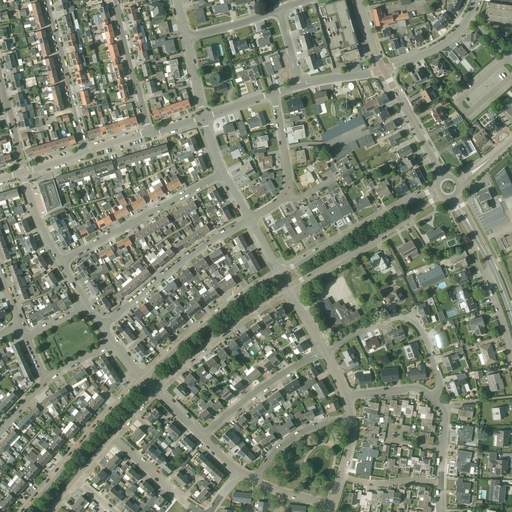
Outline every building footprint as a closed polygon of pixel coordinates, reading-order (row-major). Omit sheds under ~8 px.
[(227,4),(230,4),(229,0),(219,0),(221,4),(214,6),(216,14),(224,12),(224,9),(228,8),(227,4)] [(352,22),(352,21),(351,19),(349,19),(346,9),(348,9),(345,0),(338,0),(334,1),(334,4),(325,7),(325,5),(319,7),(322,17),(337,13),(341,27),(337,29),(338,33),(343,32),(345,38),(346,42),(348,42),(349,47),(357,44),(358,44),(356,36),(354,37),(352,32),(355,31),(354,28),(353,28),(352,29),(350,22),(351,22),(352,22)] [(446,9),(447,10),(453,12),(454,13),(456,9),(457,10),(460,3),(453,0),(451,4),(450,5),(448,5),(446,9)] [(511,0),(496,0),(496,3),(495,3),(487,2),(485,20),(506,23),(506,24),(508,24),(508,23),(511,23),(511,22),(511,0),(511,1),(511,0)] [(129,15),(136,13),(135,10),(137,9),(136,6),(145,4),(144,1),(133,3),(134,6),(127,8),(129,15)] [(31,4),(33,10),(41,8),(39,2),(31,4)] [(64,13),(72,11),(70,2),(66,2),(66,3),(59,5),(60,10),(63,10),(64,13)] [(101,13),(108,12),(107,6),(104,6),(103,3),(98,5),(99,8),(101,13)] [(152,11),(154,17),(165,15),(163,6),(162,6),(161,4),(159,4),(158,3),(149,5),(150,11),(152,11)] [(405,19),(405,20),(413,18),(412,12),(399,15),(398,12),(396,12),(392,13),(392,14),(386,16),(385,13),(383,14),(381,7),(373,10),(377,26),(385,24),(403,20),(405,19)] [(205,22),(204,17),(202,8),(197,9),(198,15),(196,15),(198,24),(205,22)] [(440,17),(441,18),(438,21),(443,26),(448,22),(448,21),(451,18),(450,17),(452,15),(446,11),(444,10),(441,10),(442,11),(441,11),(443,13),(441,15),(439,16),(440,17)] [(63,23),(74,20),(82,18),(81,15),(73,16),(74,16),(74,15),(77,15),(76,11),(73,12),(73,11),(72,11),(64,13),(65,16),(62,16),(63,23)] [(99,24),(102,23),(108,21),(107,18),(110,18),(108,12),(101,13),(96,15),(99,24)] [(134,24),(141,22),(141,19),(140,19),(138,12),(136,13),(129,15),(131,21),(134,21),(134,24)] [(303,21),(303,19),(301,14),(294,16),(296,23),(303,21)] [(384,37),(391,35),(390,31),(399,28),(406,26),(405,20),(405,19),(403,20),(385,24),(386,30),(382,31),(384,37)] [(44,20),(36,22),(37,29),(45,27),(44,20)] [(68,31),(76,29),(74,20),(63,23),(65,29),(68,28),(68,31)] [(298,30),(305,27),(305,25),(308,23),(307,20),(303,21),(296,23),(298,30)] [(105,33),(113,31),(111,24),(109,24),(108,21),(102,23),(105,33)] [(443,26),(438,21),(432,25),(438,31),(443,26)] [(142,32),(145,31),(143,25),(144,25),(143,22),(141,22),(134,24),(135,27),(132,28),(134,34),(142,32)] [(169,33),(167,24),(167,22),(159,24),(161,34),(160,35),(161,38),(161,39),(165,38),(167,37),(166,34),(169,33)] [(0,32),(1,37),(8,36),(7,32),(10,31),(8,24),(0,26),(0,32)] [(68,41),(76,39),(79,38),(83,37),(81,33),(78,33),(77,29),(76,29),(68,31),(69,34),(66,35),(68,41)] [(39,38),(46,36),(45,30),(37,32),(39,38)] [(268,37),(271,36),(269,30),(261,32),(263,38),(258,39),(260,47),(270,44),(268,37)] [(417,35),(414,36),(414,37),(417,43),(416,43),(419,42),(419,43),(423,41),(422,37),(423,36),(422,31),(421,30),(416,32),(417,35)] [(107,43),(113,41),(112,38),(115,37),(113,31),(105,33),(102,33),(103,40),(106,39),(107,43)] [(144,40),(142,32),(134,34),(135,40),(138,40),(139,43),(146,41),(146,39),(144,40)] [(462,41),(469,50),(482,39),(476,33),(473,35),(471,33),(462,41)] [(311,35),(310,36),(309,34),(300,36),(302,43),(313,40),(311,35)] [(4,50),(11,48),(10,44),(16,43),(15,40),(16,40),(15,36),(8,38),(9,41),(3,43),(4,50)] [(40,44),(48,42),(46,36),(39,38),(40,44)] [(69,47),(72,47),(73,49),(78,48),(82,47),(81,44),(80,44),(79,38),(76,39),(68,41),(69,47)] [(167,53),(171,52),(175,51),(173,40),(165,41),(165,38),(161,39),(161,38),(155,40),(157,47),(164,46),(164,47),(165,53),(167,53)] [(392,50),(399,48),(404,46),(403,42),(398,44),(397,41),(398,41),(397,38),(390,40),(392,50)] [(248,49),(247,44),(245,39),(236,42),(235,39),(229,41),(233,55),(239,53),(239,51),(248,49)] [(313,47),(313,48),(315,47),(314,45),(313,40),(302,43),(304,50),(313,47)] [(110,52),(118,50),(116,43),(114,44),(113,41),(107,43),(110,52)] [(138,52),(146,50),(149,50),(147,41),(146,41),(139,43),(140,45),(137,46),(138,52)] [(42,50),(49,48),(48,42),(40,44),(42,50)] [(361,58),(357,44),(349,47),(345,48),(343,49),(340,49),(341,56),(339,56),(341,63),(347,61),(361,58)] [(217,57),(215,49),(217,48),(216,45),(206,47),(208,57),(209,56),(210,59),(207,60),(208,65),(209,65),(209,66),(210,67),(215,66),(215,65),(215,64),(220,62),(218,56),(217,57)] [(467,53),(464,49),(461,46),(458,48),(456,46),(454,48),(455,50),(452,52),(451,52),(450,52),(449,52),(448,57),(450,57),(454,62),(458,58),(460,56),(462,57),(467,53)] [(42,53),(43,56),(51,55),(49,48),(42,50),(40,51),(40,53),(42,53)] [(79,53),(78,48),(73,49),(73,53),(71,53),(72,59),(80,57),(83,57),(84,57),(83,52),(79,53)] [(7,62),(18,60),(16,50),(10,51),(10,55),(6,56),(7,62)] [(112,62),(118,61),(117,58),(120,57),(118,50),(110,52),(112,62)] [(149,60),(153,59),(152,55),(148,56),(146,50),(138,52),(140,59),(143,58),(144,61),(149,60)] [(32,61),(37,59),(35,52),(30,53),(29,53),(29,56),(30,55),(32,61)] [(308,64),(318,61),(319,60),(317,55),(316,53),(315,54),(306,57),(308,64)] [(279,55),(278,54),(272,56),(274,60),(274,61),(271,62),(271,63),(265,65),(269,76),(274,74),(273,70),(277,69),(277,70),(282,69),(279,59),(280,58),(279,56),(280,56),(279,55)] [(47,65),(54,63),(53,57),(45,59),(47,65)] [(83,57),(80,57),(72,59),(74,66),(77,65),(77,68),(83,67),(82,67),(85,66),(83,57)] [(171,72),(178,70),(177,65),(178,64),(177,59),(168,61),(171,72)] [(13,71),(20,69),(23,69),(22,65),(19,66),(18,60),(7,62),(8,69),(13,68),(13,71)] [(448,71),(446,67),(443,62),(441,64),(439,60),(431,64),(438,77),(448,71)] [(111,73),(123,70),(121,63),(119,64),(118,61),(112,62),(109,63),(110,66),(109,66),(109,67),(111,73)] [(320,67),(318,62),(318,61),(308,64),(310,71),(317,68),(320,67)] [(47,65),(48,71),(56,70),(54,63),(47,65)] [(259,75),(260,74),(257,66),(256,66),(252,67),(252,68),(247,70),(247,69),(237,72),(236,70),(236,69),(235,69),(238,76),(240,75),(243,83),(243,82),(250,79),(251,82),(256,81),(255,76),(259,74),(259,75)] [(77,79),(93,75),(92,72),(87,73),(84,73),(83,67),(77,68),(78,72),(75,72),(77,79)] [(144,76),(152,74),(151,71),(157,70),(156,67),(143,70),(144,76)] [(414,79),(415,79),(417,82),(418,83),(419,84),(420,84),(421,83),(426,80),(427,80),(427,79),(427,77),(426,77),(427,77),(422,67),(416,71),(416,72),(412,74),(413,76),(412,77),(412,78),(413,78),(413,79),(414,79)] [(11,82),(22,79),(20,69),(13,71),(14,74),(10,75),(11,82)] [(50,78),(57,76),(56,70),(48,71),(49,75),(43,77),(43,76),(37,78),(38,80),(44,79),(50,78)] [(117,82),(123,80),(122,78),(125,77),(123,70),(111,73),(113,80),(114,83),(117,82)] [(174,79),(175,79),(180,77),(178,70),(171,72),(168,73),(167,73),(168,77),(167,77),(169,84),(175,82),(174,79)] [(85,87),(92,85),(91,81),(94,81),(93,77),(93,75),(77,79),(78,85),(84,83),(85,87)] [(465,82),(461,76),(457,79),(462,85),(465,82)] [(24,89),(22,79),(11,82),(13,88),(17,87),(18,90),(24,89)] [(120,92),(128,90),(126,83),(123,83),(123,80),(117,82),(114,83),(114,86),(118,85),(120,92)] [(147,88),(158,86),(158,85),(160,85),(160,82),(157,83),(156,81),(154,82),(153,80),(146,82),(147,88)] [(228,90),(226,85),(225,83),(213,87),(216,94),(228,90)] [(89,96),(88,93),(95,92),(95,91),(96,91),(95,88),(96,88),(95,85),(95,84),(92,85),(85,87),(86,90),(80,92),(82,98),(89,96)] [(52,91),(47,92),(47,94),(52,93),(60,91),(58,85),(51,87),(52,91)] [(149,94),(154,92),(155,95),(163,93),(162,90),(159,91),(158,86),(147,88),(149,94)] [(14,95),(16,101),(26,99),(25,94),(29,92),(28,88),(24,89),(18,90),(19,94),(14,95)] [(427,103),(435,98),(429,88),(420,92),(424,99),(425,98),(427,103)] [(122,102),(123,101),(128,100),(127,97),(130,96),(128,90),(120,92),(121,98),(121,99),(122,102)] [(54,99),(61,97),(60,91),(52,93),(54,99)] [(314,94),(316,104),(328,101),(327,96),(326,92),(318,94),(317,93),(314,94)] [(191,107),(188,100),(189,99),(188,94),(184,95),(186,100),(182,101),(185,109),(191,107)] [(384,104),(389,102),(386,94),(381,96),(384,104)] [(83,105),(96,102),(95,99),(93,100),(92,96),(89,96),(82,98),(83,105)] [(304,108),(302,101),(300,96),(294,98),(295,99),(286,102),(289,112),(304,108)] [(365,114),(373,109),(381,106),(384,104),(381,96),(376,99),(367,103),(365,104),(364,104),(364,105),(361,107),(365,114)] [(61,97),(54,99),(55,105),(63,103),(61,97)] [(22,110),(29,108),(28,105),(26,99),(16,101),(17,108),(22,107),(22,110)] [(179,111),(185,109),(182,101),(176,103),(179,111)] [(167,115),(164,107),(161,108),(160,102),(157,103),(157,104),(159,109),(161,117),(167,115)] [(55,105),(52,106),(54,112),(64,110),(63,103),(55,105)] [(173,113),(170,105),(169,103),(164,105),(164,107),(167,115),(173,113)] [(173,113),(179,111),(176,103),(170,105),(173,113)] [(511,103),(510,105),(508,103),(503,107),(511,116),(511,114),(511,103)] [(347,109),(347,108),(347,107),(347,106),(346,106),(346,105),(345,105),(344,104),(343,104),(342,104),(341,105),(340,105),(340,106),(339,107),(339,108),(339,109),(339,110),(340,110),(340,111),(341,112),(342,112),(343,112),(344,112),(345,112),(346,111),(347,110),(347,109)] [(320,114),(317,105),(313,106),(311,107),(315,115),(320,114)] [(383,111),(381,106),(373,109),(365,114),(361,115),(364,120),(375,115),(379,123),(380,123),(384,121),(383,120),(390,116),(389,115),(390,114),(389,112),(388,113),(387,110),(386,110),(387,110),(384,111),(383,111)] [(439,123),(445,120),(443,117),(444,116),(441,110),(440,110),(438,107),(432,111),(434,114),(433,115),(436,120),(437,120),(439,123)] [(20,121),(28,119),(27,115),(34,113),(33,108),(29,108),(22,110),(23,113),(19,114),(20,121)] [(490,108),(487,110),(493,117),(496,115),(490,108)] [(155,119),(161,117),(159,109),(152,111),(155,119)] [(259,127),(266,125),(262,113),(255,115),(256,117),(248,120),(251,129),(259,126),(259,127)] [(365,123),(364,120),(361,115),(346,122),(339,126),(328,131),(325,132),(320,135),(324,142),(342,133),(347,131),(365,123)] [(99,128),(102,135),(108,133),(106,126),(105,123),(103,117),(100,118),(102,124),(103,127),(99,128)] [(132,126),(138,124),(136,117),(130,119),(132,126)] [(502,127),(494,118),(485,126),(491,133),(495,130),(497,132),(502,127)] [(27,129),(32,128),(33,128),(32,124),(30,125),(28,119),(20,121),(22,127),(26,126),(27,129)] [(126,128),(132,126),(130,119),(124,120),(126,128)] [(120,130),(126,128),(124,120),(118,122),(120,130)] [(448,142),(456,137),(454,134),(455,134),(456,132),(455,130),(453,129),(452,130),(450,126),(454,124),(451,120),(445,124),(447,127),(447,128),(444,130),(446,134),(445,134),(446,136),(445,137),(448,142)] [(225,134),(239,130),(240,132),(246,130),(243,121),(237,123),(236,121),(232,123),(228,125),(227,125),(223,126),(225,134)] [(390,133),(394,131),(393,129),(396,127),(393,121),(386,125),(382,127),(387,135),(390,133)] [(120,130),(118,122),(112,124),(114,132),(120,130)] [(382,128),(380,123),(379,123),(368,130),(370,134),(382,128)] [(108,133),(114,132),(112,124),(106,126),(108,133)] [(294,140),(306,138),(305,131),(304,125),(291,127),(292,132),(292,131),(294,140)] [(96,137),(102,135),(99,128),(93,129),(96,137)] [(90,139),(96,137),(93,129),(87,131),(90,139)] [(489,136),(486,132),(483,129),(474,138),(481,146),(488,140),(486,138),(489,136)] [(396,142),(402,139),(399,133),(388,138),(390,141),(394,139),(396,142)] [(370,134),(355,141),(359,148),(365,145),(374,141),(370,134)] [(70,145),(76,143),(74,135),(68,137),(70,145)] [(259,149),(263,148),(268,147),(267,140),(268,140),(268,135),(258,137),(259,142),(258,142),(259,149)] [(64,146),(70,145),(68,137),(62,139),(64,146)] [(189,146),(196,143),(194,137),(185,140),(184,139),(179,140),(181,145),(188,142),(189,146)] [(64,146),(62,139),(56,141),(58,148),(64,146)] [(58,148),(56,141),(50,142),(52,150),(58,148)] [(359,148),(355,141),(352,143),(348,144),(352,152),(359,148)] [(46,152),(52,150),(50,142),(44,144),(46,152)] [(235,159),(241,156),(244,154),(242,148),(239,142),(228,147),(230,152),(232,152),(235,159)] [(192,152),(194,152),(199,150),(196,143),(189,146),(186,148),(188,152),(184,153),(184,154),(178,156),(180,161),(188,158),(194,156),(192,152)] [(463,158),(468,156),(461,143),(452,149),(455,156),(457,155),(460,160),(462,158),(463,158)] [(40,154),(46,152),(44,144),(37,146),(40,154)] [(169,152),(168,149),(166,144),(160,146),(162,154),(169,152)] [(34,155),(40,154),(37,146),(31,148),(34,155)] [(156,156),(162,154),(160,146),(154,148),(156,156)] [(399,159),(412,152),(409,146),(394,153),(394,152),(390,154),(394,161),(394,162),(399,159)] [(28,157),(34,155),(31,148),(25,150),(28,157)] [(150,158),(156,156),(154,148),(148,150),(150,158)] [(306,161),(305,152),(304,149),(295,151),(297,163),(306,161)] [(144,159),(150,158),(148,150),(141,151),(144,159)] [(138,161),(144,159),(141,151),(135,153),(138,161)] [(137,161),(138,161),(135,153),(129,155),(131,163),(134,162),(135,165),(136,165),(138,164),(137,161)] [(263,169),(272,167),(271,160),(272,160),(271,156),(264,157),(263,153),(258,154),(259,162),(262,162),(263,169)] [(4,156),(6,163),(12,162),(10,154),(4,156)] [(125,165),(131,163),(129,155),(123,157),(125,165)] [(410,167),(412,166),(416,164),(413,158),(411,159),(410,155),(404,159),(407,165),(400,168),(402,173),(410,169),(410,167)] [(201,156),(195,159),(194,156),(188,158),(189,163),(192,162),(194,167),(204,163),(201,156)] [(117,159),(120,170),(120,169),(126,168),(125,165),(123,157),(117,159)] [(327,164),(331,162),(328,157),(320,161),(319,160),(310,165),(313,171),(316,169),(318,173),(328,167),(327,164)] [(339,171),(341,174),(347,171),(349,169),(346,163),(349,161),(347,157),(346,157),(342,159),(334,164),(335,166),(336,166),(339,171)] [(112,160),(106,162),(109,175),(115,173),(115,171),(114,168),(112,160)] [(103,177),(109,175),(106,162),(99,164),(103,177)] [(245,179),(256,173),(249,162),(240,167),(243,174),(245,179)] [(191,172),(193,176),(198,175),(197,173),(206,169),(204,163),(194,167),(195,170),(191,172)] [(99,178),(103,177),(99,164),(93,166),(96,174),(97,177),(98,180),(99,185),(101,184),(99,178)] [(310,173),(313,171),(310,165),(306,167),(309,171),(302,175),(303,176),(300,178),(304,186),(315,180),(310,173)] [(87,168),(89,176),(96,174),(93,166),(87,168)] [(347,185),(353,182),(349,175),(355,172),(353,167),(349,169),(347,171),(341,174),(342,176),(345,182),(347,185)] [(81,169),(83,177),(89,176),(87,168),(81,169)] [(425,182),(423,177),(421,173),(418,168),(410,172),(414,179),(415,182),(409,185),(408,185),(407,182),(406,182),(405,183),(409,190),(412,188),(425,182)] [(504,199),(511,195),(511,184),(504,168),(494,177),(504,199)] [(83,185),(85,184),(84,180),(83,177),(81,169),(75,171),(77,179),(78,182),(82,181),(83,185)] [(71,181),(77,179),(75,171),(69,173),(71,181)] [(62,175),(65,183),(71,181),(69,173),(62,175)] [(58,185),(56,186),(58,195),(61,194),(59,188),(66,186),(65,183),(62,175),(56,177),(58,185)] [(181,184),(178,177),(178,178),(176,175),(171,178),(172,181),(175,187),(181,184)] [(175,187),(172,181),(169,183),(166,177),(163,178),(166,184),(169,190),(175,187)] [(378,184),(379,187),(376,189),(379,196),(385,193),(386,195),(390,193),(387,188),(391,186),(387,179),(378,184)] [(58,195),(56,186),(54,180),(39,184),(48,212),(61,205),(58,195)] [(262,186),(266,193),(271,190),(271,191),(275,188),(270,180),(267,182),(265,183),(266,184),(262,186)] [(405,183),(406,182),(405,180),(403,181),(403,180),(401,181),(402,182),(401,182),(402,184),(395,188),(399,195),(409,190),(405,183)] [(139,183),(142,189),(146,196),(149,194),(152,200),(158,197),(154,191),(151,192),(149,189),(147,190),(142,181),(139,183)] [(164,193),(160,188),(163,186),(161,182),(152,187),(154,191),(158,197),(164,193)] [(262,186),(260,183),(251,188),(254,193),(257,192),(259,197),(266,193),(262,186)] [(368,192),(371,190),(370,186),(362,191),(365,197),(359,200),(357,198),(353,200),(358,210),(362,208),(370,204),(366,195),(369,194),(368,192)] [(342,192),(340,188),(340,187),(338,189),(338,188),(332,191),(332,192),(329,193),(332,199),(334,198),(335,197),(334,195),(338,193),(342,201),(346,199),(342,192)] [(20,198),(19,196),(17,189),(10,191),(12,198),(13,200),(20,198)] [(134,195),(137,200),(140,206),(146,203),(143,197),(146,196),(142,189),(137,192),(137,193),(134,195)] [(212,199),(219,195),(216,189),(209,193),(212,199)] [(477,195),(476,195),(477,197),(476,198),(476,199),(483,214),(492,209),(488,200),(492,198),(488,189),(478,193),(477,195)] [(5,200),(12,198),(10,191),(3,193),(5,200)] [(123,208),(120,210),(123,216),(129,212),(126,207),(128,206),(128,205),(125,199),(121,192),(118,193),(119,197),(117,198),(123,208)] [(334,202),(332,199),(329,193),(327,195),(327,194),(321,197),(321,198),(318,199),(325,211),(327,210),(325,206),(329,204),(331,207),(336,205),(334,202)] [(209,201),(212,207),(214,205),(216,205),(222,201),(219,195),(212,199),(209,201)] [(137,200),(134,202),(131,197),(129,199),(128,197),(125,199),(128,205),(131,204),(134,210),(140,206),(137,200)] [(321,213),(325,211),(318,199),(316,201),(316,200),(310,203),(311,204),(308,205),(311,211),(317,207),(321,213)] [(353,211),(350,206),(346,199),(342,201),(346,208),(339,211),(342,217),(345,215),(345,216),(351,212),(353,211)] [(195,210),(198,208),(195,203),(194,201),(189,204),(192,211),(195,210)] [(187,214),(192,211),(189,204),(183,207),(187,214)] [(310,219),(314,217),(311,211),(308,205),(306,206),(305,206),(304,207),(303,205),(300,207),(301,209),(300,209),(300,210),(297,211),(301,219),(304,217),(303,215),(307,213),(310,219)] [(339,211),(336,205),(331,207),(335,214),(332,215),(328,209),(327,210),(325,211),(328,216),(331,223),(334,221),(335,222),(340,218),(342,217),(339,211)] [(222,216),(229,212),(225,206),(218,210),(222,216)] [(123,216),(120,210),(116,211),(114,207),(111,209),(117,219),(123,216)] [(182,217),(187,214),(183,207),(178,210),(182,217)] [(53,224),(61,220),(58,214),(65,211),(64,208),(50,215),(52,217),(50,219),(53,224)] [(210,216),(218,212),(216,208),(210,211),(208,213),(210,216)] [(176,220),(182,217),(178,210),(172,213),(176,220)] [(304,223),(301,219),(297,211),(295,212),(289,215),(289,216),(286,217),(289,223),(290,223),(296,219),(299,225),(303,223),(304,223)] [(329,224),(331,223),(328,216),(325,211),(321,213),(324,220),(318,223),(321,229),(324,227),(324,228),(330,224),(329,224)] [(106,225),(112,222),(107,212),(101,215),(103,219),(106,225)] [(219,217),(220,219),(222,223),(232,218),(229,212),(222,216),(219,217)] [(170,223),(169,221),(167,216),(161,219),(165,226),(170,223)] [(106,225),(103,219),(100,220),(98,217),(95,218),(100,228),(106,225)] [(285,225),(288,232),(293,229),(290,223),(289,223),(286,217),(284,219),(284,218),(278,221),(278,222),(275,224),(278,229),(285,225)] [(313,234),(319,230),(321,229),(318,223),(314,217),(310,219),(304,223),(303,223),(310,235),(313,233),(313,234)] [(26,219),(17,222),(20,228),(28,225),(26,219)] [(160,229),(165,226),(161,219),(156,222),(160,229)] [(60,231),(67,227),(66,225),(63,226),(61,220),(53,224),(55,230),(58,229),(60,231)] [(78,225),(75,220),(71,222),(74,227),(75,227),(77,231),(79,229),(83,237),(89,234),(84,224),(77,227),(77,226),(78,225)] [(95,231),(93,226),(90,221),(84,224),(89,234),(95,231)] [(155,232),(160,229),(156,222),(151,225),(155,232)] [(212,229),(209,223),(201,227),(201,228),(205,234),(210,230),(212,229)] [(296,227),(299,233),(296,235),(299,241),(302,239),(302,240),(308,236),(310,235),(303,223),(299,225),(296,227)] [(22,234),(26,233),(31,231),(28,225),(20,228),(22,234)] [(154,232),(155,232),(151,225),(146,228),(149,235),(154,232)] [(200,237),(205,234),(201,228),(201,227),(196,231),(200,237)] [(149,235),(146,228),(140,231),(144,238),(149,235)] [(426,233),(431,242),(432,243),(441,238),(444,235),(445,235),(443,230),(442,231),(440,228),(434,231),(433,229),(426,233)] [(195,240),(200,237),(196,231),(193,232),(191,229),(189,231),(191,234),(195,240)] [(296,235),(295,233),(293,229),(288,232),(292,238),(285,241),(288,247),(291,245),(292,246),(298,242),(297,242),(299,241),(296,235)] [(61,241),(69,237),(66,231),(61,234),(58,235),(61,241)] [(138,247),(139,249),(142,248),(142,246),(138,241),(141,239),(143,243),(144,247),(148,250),(150,248),(147,245),(144,238),(140,231),(134,234),(136,237),(133,238),(138,247)] [(195,240),(191,234),(186,237),(190,244),(195,240)] [(511,234),(496,241),(500,250),(511,245),(511,234)] [(238,244),(245,241),(241,235),(235,238),(238,244)] [(28,246),(36,243),(33,237),(23,241),(25,247),(27,246),(28,246)] [(74,242),(73,238),(70,240),(69,237),(61,241),(64,247),(74,242)] [(134,247),(131,241),(128,237),(122,240),(126,247),(129,245),(131,249),(134,247)] [(185,247),(190,244),(186,237),(182,239),(181,240),(181,241),(185,247)] [(126,247),(122,240),(116,244),(119,249),(117,251),(119,255),(121,254),(125,252),(128,250),(127,249),(126,247)] [(180,250),(185,247),(181,241),(181,240),(176,244),(174,242),(172,244),(175,248),(177,247),(180,250)] [(240,251),(244,249),(248,246),(245,241),(238,244),(234,246),(237,251),(236,251),(236,252),(234,254),(235,257),(241,254),(240,251)] [(417,251),(415,246),(412,242),(404,246),(398,249),(404,259),(408,256),(417,251)] [(30,252),(33,251),(38,249),(36,243),(28,246),(30,252)] [(222,246),(225,251),(225,252),(234,246),(232,243),(229,245),(228,243),(222,246)] [(9,252),(8,249),(7,246),(0,248),(0,250),(1,255),(9,252)] [(113,258),(116,257),(110,247),(104,250),(108,257),(108,256),(109,258),(110,260),(113,258)] [(175,254),(170,248),(165,252),(170,258),(175,254)] [(224,256),(222,252),(220,248),(214,251),(219,259),(224,256)] [(105,258),(108,257),(104,250),(98,254),(104,264),(107,262),(105,258)] [(209,255),(214,263),(219,259),(214,251),(209,255)] [(244,263),(254,257),(251,251),(243,256),(241,254),(235,257),(237,260),(241,258),(244,263)] [(11,258),(10,255),(9,252),(1,255),(4,261),(11,258)] [(165,261),(160,256),(158,258),(153,252),(152,253),(151,254),(154,257),(156,260),(161,265),(165,261)] [(165,261),(170,258),(165,252),(160,256),(165,261)] [(387,267),(386,265),(390,263),(386,256),(382,258),(382,256),(380,258),(378,254),(370,258),(372,262),(370,263),(373,268),(379,265),(382,270),(382,269),(383,270),(384,270),(386,270),(386,269),(387,268),(386,267),(387,267)] [(37,265),(44,260),(41,255),(34,259),(37,265)] [(249,268),(257,263),(254,257),(244,263),(243,263),(247,269),(249,268)] [(455,269),(471,262),(468,257),(460,260),(461,262),(454,266),(455,269)] [(210,267),(207,262),(204,258),(198,262),(203,269),(205,271),(210,268),(213,273),(216,271),(212,265),(210,267)] [(89,266),(91,265),(86,259),(82,261),(83,262),(76,267),(79,272),(86,268),(89,266)] [(46,270),(44,268),(48,266),(44,260),(37,265),(34,267),(35,269),(38,267),(40,270),(32,275),(34,278),(41,274),(41,273),(46,270)] [(161,265),(156,260),(154,261),(151,264),(156,270),(161,265)] [(395,260),(391,262),(391,263),(397,274),(401,271),(395,260)] [(143,267),(139,263),(138,262),(135,264),(138,268),(142,272),(141,272),(146,278),(151,273),(146,268),(144,270),(142,268),(143,267)] [(193,265),(198,272),(203,269),(198,262),(193,265)] [(11,272),(18,269),(16,263),(9,266),(11,272)] [(249,271),(251,274),(254,272),(254,273),(261,269),(257,263),(249,268),(250,270),(249,271)] [(230,269),(234,274),(240,270),(236,265),(230,269)] [(83,278),(91,273),(90,273),(92,271),(89,266),(86,268),(79,272),(83,278)] [(445,276),(442,270),(440,266),(417,277),(422,289),(446,278),(445,276)] [(13,278),(20,275),(18,269),(11,272),(13,278)] [(194,277),(191,273),(188,269),(183,273),(190,282),(195,278),(199,283),(201,281),(196,275),(194,277)] [(98,276),(101,274),(105,272),(104,270),(96,274),(89,278),(91,281),(87,284),(90,289),(98,284),(98,285),(101,283),(99,281),(100,279),(98,277),(99,277),(98,276)] [(464,280),(472,277),(469,270),(460,273),(461,277),(456,279),(459,286),(466,283),(464,280)] [(45,283),(54,277),(51,271),(44,276),(46,279),(43,280),(44,283),(45,282),(45,283)] [(142,281),(146,278),(141,272),(137,276),(142,281)] [(196,275),(201,281),(204,279),(208,276),(206,272),(201,275),(199,273),(196,275)] [(178,277),(183,284),(186,282),(188,284),(190,282),(183,273),(178,277)] [(25,280),(30,278),(29,275),(24,277),(22,278),(20,275),(13,278),(15,283),(22,281),(22,280),(25,280)] [(137,285),(142,281),(137,276),(132,280),(137,285)] [(54,284),(58,282),(54,277),(45,283),(48,288),(42,291),(43,294),(55,288),(56,287),(54,284)] [(236,284),(233,279),(232,277),(226,281),(224,279),(230,288),(236,284)] [(230,288),(224,279),(219,283),(216,279),(213,281),(220,291),(223,289),(225,292),(230,288)] [(132,289),(137,285),(132,280),(127,284),(132,289)] [(179,287),(177,284),(173,280),(168,285),(174,291),(179,287)] [(17,289),(25,286),(22,281),(15,283),(17,289)] [(217,293),(220,291),(213,281),(210,283),(213,287),(207,291),(207,290),(213,300),(219,295),(217,293)] [(388,282),(377,288),(380,294),(383,292),(383,290),(390,285),(388,282)] [(101,290),(98,285),(98,284),(90,289),(94,295),(101,290)] [(128,293),(132,289),(127,284),(123,288),(128,293)] [(176,294),(174,291),(168,285),(163,289),(169,296),(172,293),(174,296),(176,294)] [(19,295),(27,292),(25,286),(17,289),(19,295)] [(213,300),(207,290),(201,295),(194,286),(192,288),(195,293),(199,298),(202,296),(203,297),(208,304),(213,300)] [(128,293),(123,288),(116,293),(117,294),(121,299),(123,297),(128,293)] [(404,299),(402,295),(398,289),(390,293),(391,293),(384,297),(388,304),(395,300),(396,303),(404,299)] [(466,290),(463,292),(462,290),(457,291),(460,299),(461,299),(462,303),(459,304),(459,305),(458,305),(460,309),(460,308),(460,309),(471,305),(472,309),(477,307),(475,300),(474,301),(472,296),(471,296),(470,293),(468,294),(466,291),(467,291),(466,290)] [(21,301),(29,298),(27,292),(19,295),(21,301)] [(66,307),(72,304),(66,292),(64,294),(65,297),(62,299),(66,307)] [(162,301),(164,299),(159,292),(154,296),(162,306),(164,304),(162,301)] [(202,301),(199,298),(195,293),(192,295),(194,298),(189,302),(192,306),(196,312),(202,308),(199,304),(202,301)] [(55,312),(60,309),(57,301),(55,299),(54,295),(52,296),(55,303),(51,304),(55,312)] [(101,306),(109,301),(105,296),(98,301),(101,306)] [(159,308),(162,306),(154,296),(149,300),(154,307),(157,305),(159,308)] [(350,307),(349,308),(347,309),(344,304),(340,306),(338,302),(332,305),(328,298),(329,298),(328,298),(319,303),(319,304),(319,303),(324,311),(323,311),(323,312),(324,312),(328,319),(328,320),(332,318),(336,326),(342,323),(344,326),(344,325),(352,321),(360,316),(360,317),(360,316),(357,310),(356,311),(353,313),(350,307)] [(66,307),(62,299),(57,301),(60,309),(66,307)] [(112,307),(110,304),(114,302),(112,299),(109,301),(101,306),(105,312),(112,307)] [(51,304),(50,302),(46,303),(45,300),(42,301),(49,315),(55,312),(51,304)] [(196,312),(192,306),(188,309),(186,306),(183,308),(177,300),(175,302),(174,301),(174,302),(182,312),(185,309),(191,317),(196,312)] [(44,318),(49,315),(42,301),(40,302),(42,305),(39,307),(40,310),(44,318)] [(180,314),(182,312),(174,302),(172,303),(169,305),(166,309),(169,312),(174,307),(180,314)] [(424,324),(432,321),(432,323),(437,321),(434,315),(431,317),(427,306),(426,307),(424,303),(417,305),(418,310),(419,314),(421,314),(424,324)] [(151,312),(147,308),(144,304),(139,308),(145,315),(146,316),(151,312)] [(281,317),(286,314),(282,306),(274,311),(276,313),(273,315),(276,319),(280,326),(285,323),(281,317)] [(140,319),(145,315),(139,308),(134,312),(140,319)] [(38,321),(44,318),(40,310),(34,313),(38,321)] [(34,313),(33,311),(28,314),(29,316),(32,323),(38,321),(34,313)] [(276,319),(273,315),(271,316),(269,314),(262,318),(266,325),(264,327),(265,328),(269,334),(272,333),(270,329),(269,327),(272,326),(270,323),(276,319)] [(185,321),(180,315),(175,320),(180,326),(185,321)] [(129,326),(134,322),(130,316),(127,319),(129,321),(126,324),(124,321),(119,326),(117,327),(121,333),(129,326)] [(477,336),(485,333),(483,327),(484,326),(482,317),(469,321),(473,336),(476,335),(477,336)] [(175,320),(169,324),(175,330),(180,326),(175,320)] [(448,345),(444,331),(441,332),(439,329),(443,325),(441,322),(434,328),(436,331),(437,331),(438,333),(434,335),(435,335),(438,342),(437,343),(439,349),(448,345)] [(262,329),(260,327),(257,323),(251,327),(258,337),(261,335),(262,335),(264,334),(266,338),(270,336),(269,334),(265,328),(262,329)] [(125,338),(132,332),(133,331),(129,326),(121,333),(125,338)] [(406,338),(404,334),(401,326),(397,328),(397,327),(396,327),(397,329),(388,333),(388,334),(384,335),(387,344),(388,344),(392,342),(391,340),(394,339),(396,342),(406,338)] [(170,334),(167,331),(165,329),(160,333),(158,332),(164,339),(170,334)] [(164,339),(158,332),(156,330),(151,335),(149,332),(147,334),(148,336),(152,340),(152,341),(153,342),(156,340),(159,344),(164,339)] [(287,333),(287,332),(285,334),(288,339),(289,338),(291,343),(300,337),(297,331),(292,334),(290,331),(287,333)] [(130,343),(136,337),(132,332),(125,338),(130,343)] [(250,338),(249,336),(246,332),(239,337),(243,342),(241,343),(245,349),(249,346),(246,342),(250,338)] [(148,336),(147,334),(146,334),(145,333),(139,339),(141,341),(134,347),(138,352),(144,347),(142,344),(145,341),(143,339),(148,336)] [(380,346),(383,345),(380,336),(377,338),(377,337),(372,339),(373,340),(370,341),(369,339),(366,341),(366,340),(365,341),(367,345),(365,346),(364,347),(366,351),(367,352),(369,351),(369,350),(373,348),(374,350),(381,347),(380,346)] [(239,347),(237,344),(234,340),(228,345),(233,351),(230,353),(234,358),(239,354),(236,350),(239,347)] [(156,346),(153,342),(152,341),(144,347),(138,352),(142,357),(148,352),(147,351),(151,347),(153,349),(156,346)] [(300,353),(307,348),(303,342),(296,346),(295,343),(290,346),(293,351),(298,348),(300,353)] [(407,359),(419,355),(416,347),(417,346),(416,342),(403,347),(406,354),(405,354),(407,359)] [(14,352),(20,349),(18,343),(11,346),(13,349),(10,350),(10,351),(6,353),(7,355),(11,353),(14,352)] [(479,347),(485,365),(496,361),(490,344),(479,347)] [(348,366),(351,364),(353,368),(359,365),(357,361),(358,361),(355,355),(356,354),(352,347),(343,353),(347,361),(345,362),(348,366)] [(462,347),(455,349),(456,353),(458,352),(459,355),(464,353),(462,347)] [(17,358),(23,355),(20,349),(14,352),(17,358)] [(229,356),(226,353),(223,349),(217,354),(221,359),(219,361),(224,367),(227,365),(224,361),(226,359),(225,358),(229,356)] [(280,361),(276,358),(276,357),(279,355),(275,350),(273,352),(271,350),(265,355),(269,360),(274,366),(280,361)] [(448,371),(459,367),(456,360),(460,359),(458,353),(442,358),(443,362),(445,362),(448,371)] [(19,364),(26,361),(23,355),(17,358),(19,364)] [(217,364),(216,361),(212,357),(206,362),(210,368),(208,369),(212,374),(217,371),(213,367),(217,364)] [(102,368),(110,363),(106,358),(103,360),(99,363),(102,368)] [(274,366),(269,360),(265,363),(262,359),(258,363),(261,368),(264,365),(269,371),(274,366)] [(22,370),(28,367),(26,361),(19,364),(22,370)] [(261,368),(258,363),(257,362),(252,366),(254,369),(251,372),(256,378),(261,374),(258,370),(261,368)] [(103,375),(113,369),(110,363),(102,368),(100,370),(103,375)] [(425,368),(424,368),(423,364),(417,365),(417,368),(410,369),(411,380),(426,379),(425,368)] [(208,374),(205,370),(202,366),(196,371),(200,376),(198,378),(203,384),(207,380),(205,377),(208,374)] [(25,376),(31,374),(28,367),(22,370),(19,372),(21,376),(17,377),(18,379),(22,378),(25,376)] [(395,378),(398,377),(397,367),(381,369),(383,382),(395,380),(395,378)] [(308,371),(311,378),(314,377),(318,375),(314,368),(308,371)] [(83,379),(91,374),(88,369),(86,370),(85,369),(79,373),(83,379)] [(107,380),(117,374),(113,369),(103,375),(104,375),(107,380)] [(474,371),(475,379),(483,377),(482,370),(474,371)] [(372,382),(371,373),(370,373),(370,371),(363,371),(363,373),(355,374),(356,383),(359,383),(359,384),(364,384),(364,383),(372,382)] [(250,383),(256,378),(251,372),(247,376),(244,373),(240,377),(243,380),(244,382),(247,379),(250,383)] [(73,376),(77,382),(83,379),(79,373),(73,376)] [(456,375),(458,380),(450,383),(454,396),(462,393),(463,397),(467,395),(464,384),(466,383),(465,378),(466,378),(465,373),(456,375)] [(490,391),(499,389),(503,388),(502,382),(501,382),(498,373),(496,374),(496,373),(494,373),(494,374),(486,376),(490,391)] [(31,374),(25,376),(28,382),(34,380),(31,374)] [(115,383),(120,379),(117,374),(107,380),(109,379),(113,384),(109,386),(112,390),(117,386),(115,383)] [(198,381),(194,377),(190,374),(184,380),(189,385),(187,387),(189,388),(188,389),(190,390),(195,395),(199,391),(193,385),(198,381)] [(72,386),(77,382),(73,376),(68,380),(72,386)] [(243,380),(240,377),(239,376),(234,380),(236,383),(233,386),(239,392),(245,387),(241,382),(243,380)] [(307,389),(305,386),(303,383),(301,385),(299,383),(297,379),(291,383),(295,390),(298,389),(301,393),(307,390),(307,389)] [(321,380),(317,382),(313,385),(317,392),(325,387),(321,380)] [(293,392),(295,390),(291,383),(284,386),(288,393),(285,394),(286,395),(285,395),(289,400),(292,398),(291,396),(294,394),(293,392)] [(186,391),(183,388),(180,384),(174,391),(182,399),(187,393),(192,398),(195,395),(190,390),(188,389),(186,391)] [(69,393),(67,391),(65,387),(59,390),(63,396),(65,399),(64,399),(67,403),(68,402),(69,401),(67,397),(66,395),(69,393)] [(234,396),(227,388),(222,392),(218,387),(214,390),(221,398),(223,397),(227,401),(230,399),(234,396)] [(325,396),(329,394),(325,387),(317,392),(320,398),(319,399),(321,402),(326,399),(325,396)] [(57,400),(63,396),(59,390),(53,394),(57,400)] [(283,397),(281,395),(279,391),(272,395),(278,403),(280,401),(283,405),(289,400),(285,395),(283,397)] [(8,406),(13,402),(8,397),(6,395),(3,392),(1,394),(4,396),(1,399),(4,402),(8,406)] [(13,392),(11,394),(8,397),(13,402),(18,397),(13,392)] [(52,403),(57,400),(53,394),(48,397),(52,403)] [(104,399),(101,396),(98,394),(94,399),(100,405),(104,399)] [(275,404),(278,403),(272,395),(266,399),(271,405),(268,407),(272,412),(274,410),(275,410),(278,408),(275,404)] [(53,406),(52,403),(48,397),(42,401),(44,403),(41,405),(46,412),(49,411),(48,409),(51,407),(53,411),(55,410),(53,406)] [(100,405),(94,399),(92,397),(91,398),(91,397),(87,402),(84,400),(82,402),(87,406),(89,404),(95,410),(100,405)] [(223,406),(220,402),(218,400),(213,404),(210,401),(206,404),(210,408),(212,406),(216,410),(219,408),(219,409),(223,406)] [(401,411),(401,406),(396,405),(397,401),(391,400),(390,405),(389,408),(394,408),(393,415),(400,416),(401,411)] [(413,412),(414,405),(408,405),(409,401),(402,400),(401,406),(401,411),(405,412),(405,415),(412,416),(412,417),(413,412)] [(210,408),(206,404),(203,401),(199,404),(204,410),(199,414),(200,415),(206,421),(209,418),(208,418),(211,415),(207,410),(210,408)] [(330,407),(326,409),(327,413),(339,408),(337,401),(329,404),(330,407)] [(0,407),(4,411),(8,406),(4,402),(0,405),(0,407)] [(378,411),(379,403),(369,402),(368,407),(364,406),(363,413),(369,414),(371,414),(371,410),(378,411)] [(265,409),(264,407),(261,403),(255,407),(260,415),(261,414),(263,413),(264,415),(268,413),(269,414),(271,413),(272,412),(268,407),(265,409)] [(458,420),(467,421),(468,417),(472,418),(474,404),(461,406),(461,409),(458,409),(458,412),(459,413),(458,420)] [(44,414),(46,412),(41,405),(40,405),(38,408),(36,406),(31,411),(36,416),(37,416),(39,418),(38,418),(42,421),(44,419),(41,416),(43,413),(44,414)] [(315,417),(313,412),(317,410),(314,405),(308,408),(309,411),(306,412),(308,420),(315,417)] [(422,418),(432,420),(433,414),(429,413),(430,408),(424,407),(421,406),(420,406),(418,413),(422,414),(422,418)] [(249,411),(252,415),(253,417),(250,419),(254,425),(257,423),(257,422),(260,421),(259,419),(260,419),(259,418),(262,417),(261,414),(260,415),(255,407),(249,411)] [(493,420),(504,418),(503,412),(507,411),(506,407),(491,409),(493,420)] [(92,414),(88,411),(86,409),(81,414),(88,419),(92,414)] [(157,419),(158,418),(161,414),(156,409),(151,414),(157,419)] [(32,421),(36,416),(31,411),(27,416),(32,421)] [(88,419),(81,414),(79,411),(74,416),(72,414),(70,416),(74,420),(76,418),(77,419),(83,424),(88,419)] [(308,420),(306,412),(302,414),(300,411),(294,413),(296,419),(300,417),(302,422),(308,420)] [(152,424),(157,419),(151,414),(147,419),(152,424)] [(295,427),(291,421),(294,419),(291,414),(288,416),(289,418),(286,420),(287,422),(284,424),(289,432),(295,427)] [(379,415),(371,414),(369,414),(368,419),(364,418),(363,424),(367,425),(369,425),(374,426),(374,422),(378,423),(379,415)] [(248,421),(246,419),(243,415),(237,421),(243,427),(243,426),(244,428),(242,430),(248,436),(250,433),(245,429),(248,426),(246,424),(248,421)] [(30,423),(32,421),(27,416),(22,421),(27,426),(30,423)] [(425,426),(424,430),(431,431),(435,432),(436,426),(432,425),(432,420),(422,418),(421,425),(425,426)] [(26,428),(27,426),(22,421),(18,426),(23,431),(26,428)] [(80,428),(73,423),(71,422),(67,426),(75,433),(80,428)] [(171,433),(176,428),(171,423),(166,429),(171,433)] [(283,436),(289,432),(284,424),(281,426),(280,424),(277,426),(275,424),(272,426),(273,428),(276,431),(279,429),(283,436)] [(157,434),(160,431),(158,429),(157,430),(155,428),(152,425),(149,427),(157,434)] [(374,426),(369,425),(368,430),(364,430),(363,436),(367,437),(373,438),(374,434),(378,434),(379,427),(374,426)] [(471,443),(473,427),(463,425),(462,430),(458,429),(457,433),(459,433),(457,440),(471,443)] [(71,439),(75,433),(67,426),(63,432),(65,433),(65,434),(71,439)] [(270,434),(266,437),(270,444),(276,440),(273,435),(277,433),(276,431),(273,428),(272,426),(270,427),(271,429),(268,431),(270,434)] [(155,436),(157,434),(149,427),(147,430),(150,433),(151,432),(155,436)] [(144,433),(142,430),(139,428),(134,432),(140,437),(144,433)] [(176,437),(181,432),(176,428),(171,433),(176,437)] [(9,435),(14,439),(18,435),(17,433),(13,430),(9,435)] [(234,436),(232,434),(228,430),(222,437),(227,442),(234,436)] [(431,431),(424,430),(420,430),(418,441),(433,443),(434,437),(430,436),(431,431)] [(509,431),(504,431),(497,431),(494,430),(494,435),(495,435),(495,445),(504,446),(504,447),(505,447),(505,446),(507,446),(508,436),(509,436),(509,431)] [(135,442),(140,437),(134,432),(130,437),(135,442)] [(258,445),(262,443),(264,447),(270,444),(266,437),(264,433),(259,436),(259,435),(252,440),(258,445)] [(143,449),(145,451),(150,456),(158,448),(154,444),(156,441),(155,440),(156,440),(159,437),(159,436),(157,434),(155,436),(147,445),(143,449)] [(9,444),(14,439),(9,435),(4,440),(9,444)] [(65,441),(61,437),(59,436),(57,438),(55,440),(55,441),(54,441),(60,446),(65,441)] [(180,442),(185,446),(190,440),(185,436),(180,442)] [(240,440),(239,441),(234,436),(227,442),(233,448),(236,444),(239,447),(243,442),(240,440)] [(378,438),(373,438),(367,437),(366,442),(362,441),(361,448),(363,448),(369,449),(370,445),(376,446),(378,438)] [(45,441),(43,443),(47,447),(49,445),(50,446),(56,451),(60,446),(54,441),(55,441),(52,438),(48,444),(45,441)] [(0,444),(4,449),(9,444),(4,440),(0,444)] [(165,449),(168,446),(170,444),(165,440),(161,444),(165,449)] [(195,445),(190,440),(185,446),(187,449),(185,452),(187,454),(195,445)] [(329,440),(326,445),(331,448),(334,443),(329,440)] [(243,458),(250,451),(244,445),(244,444),(243,442),(239,447),(241,449),(237,452),(243,458)] [(261,449),(257,445),(256,445),(250,451),(243,458),(248,463),(255,457),(253,455),(256,452),(257,453),(261,449)] [(155,460),(160,454),(156,450),(158,448),(150,456),(155,460)] [(379,450),(369,449),(363,448),(363,453),(359,453),(358,459),(362,460),(366,460),(366,456),(377,458),(379,450)] [(53,455),(47,450),(42,455),(48,460),(53,455)] [(472,452),(462,451),(457,450),(456,453),(458,454),(457,460),(469,462),(470,459),(471,459),(472,452)] [(42,455),(39,458),(31,451),(30,452),(27,455),(35,462),(37,459),(44,465),(48,460),(42,455)] [(507,461),(496,460),(496,453),(489,452),(489,467),(493,467),(493,474),(506,475),(507,461)] [(116,465),(117,465),(118,463),(121,460),(115,454),(110,460),(116,465)] [(160,464),(165,458),(160,454),(155,460),(160,464)] [(200,464),(205,458),(200,454),(195,459),(200,464)] [(27,467),(27,468),(35,475),(40,469),(35,464),(34,465),(33,464),(35,462),(27,455),(26,457),(31,462),(27,467)] [(410,467),(412,457),(411,457),(411,460),(410,466),(406,465),(407,459),(400,458),(398,467),(399,467),(398,468),(403,469),(403,473),(409,474),(410,467)] [(422,469),(423,461),(418,461),(419,458),(412,457),(410,467),(415,468),(415,472),(421,473),(422,469)] [(164,469),(170,463),(165,458),(160,464),(164,469)] [(205,468),(210,462),(205,458),(200,464),(205,468)] [(399,467),(398,467),(394,466),(395,459),(388,458),(387,461),(387,464),(386,469),(392,469),(391,473),(397,474),(398,468),(399,467)] [(430,460),(425,459),(423,459),(423,461),(422,469),(427,470),(426,474),(432,475),(434,467),(429,466),(430,460)] [(119,467),(117,465),(116,465),(110,460),(106,465),(112,471),(110,473),(116,478),(117,477),(117,478),(119,476),(115,472),(119,467)] [(372,461),(366,460),(362,460),(361,465),(357,464),(356,471),(360,471),(360,474),(370,476),(370,473),(364,472),(364,467),(371,468),(372,461)] [(469,462),(457,460),(456,464),(457,464),(456,471),(470,474),(471,463),(469,463),(469,462)] [(210,472),(215,467),(210,462),(205,468),(210,472)] [(169,473),(175,467),(170,463),(164,469),(169,473)] [(20,470),(18,473),(23,476),(25,474),(26,475),(31,479),(35,475),(27,468),(27,467),(22,472),(20,470)] [(214,477),(219,471),(215,467),(210,472),(214,477)] [(130,478),(135,472),(131,468),(125,474),(130,478)] [(102,470),(98,475),(103,480),(106,482),(110,477),(114,481),(116,478),(110,473),(108,475),(102,470)] [(23,476),(18,473),(16,471),(14,473),(19,477),(14,482),(15,483),(23,489),(28,483),(21,478),(23,476)] [(179,482),(184,476),(179,471),(174,477),(179,482)] [(219,471),(214,477),(219,481),(224,475),(219,471)] [(133,484),(137,480),(140,477),(135,472),(130,478),(133,480),(130,484),(132,486),(130,489),(129,488),(131,491),(136,486),(133,484)] [(99,486),(103,480),(98,475),(93,481),(99,486)] [(183,486),(189,480),(184,476),(179,482),(183,486)] [(120,480),(117,478),(117,477),(116,478),(114,481),(110,486),(112,488),(107,493),(113,498),(118,491),(114,487),(120,480)] [(503,491),(505,491),(505,486),(499,485),(499,480),(491,479),(490,484),(494,485),(494,491),(490,491),(489,500),(504,501),(502,501),(503,491)] [(144,491),(149,485),(145,481),(139,486),(144,491)] [(471,483),(461,482),(456,481),(455,484),(457,485),(456,491),(455,491),(455,492),(465,493),(465,489),(470,490),(471,483)] [(18,494),(23,489),(15,483),(14,482),(10,487),(7,484),(5,487),(10,490),(16,496),(18,494)] [(209,492),(213,487),(209,483),(207,486),(205,488),(201,493),(206,498),(210,493),(209,492)] [(155,493),(153,491),(154,490),(149,485),(144,491),(147,493),(145,496),(149,500),(154,495),(155,493)] [(132,491),(131,491),(129,488),(125,493),(126,493),(125,494),(122,492),(123,492),(120,490),(118,491),(113,498),(118,503),(123,497),(125,499),(128,495),(132,491)] [(355,493),(349,492),(347,504),(355,505),(355,504),(356,505),(356,501),(359,501),(360,499),(361,494),(362,490),(355,489),(355,493)] [(392,502),(394,492),(394,490),(389,489),(388,494),(383,493),(381,503),(388,504),(389,501),(392,502)] [(400,498),(404,498),(405,490),(400,489),(399,493),(394,492),(392,502),(392,503),(399,504),(400,498)] [(419,500),(428,502),(430,502),(431,497),(430,497),(431,491),(418,489),(417,497),(419,497),(419,500)] [(381,503),(383,493),(383,491),(378,490),(377,494),(372,493),(371,501),(370,504),(378,505),(378,503),(381,503)] [(372,492),(367,491),(366,495),(361,494),(360,499),(359,505),(367,506),(368,500),(371,501),(372,493),(372,492)] [(241,502),(242,493),(234,492),(233,501),(241,502)] [(470,494),(465,493),(455,492),(455,495),(456,495),(455,502),(469,504),(470,494)] [(202,502),(206,498),(201,493),(196,497),(202,502)] [(250,503),(251,494),(242,493),(241,502),(250,503)] [(14,498),(11,495),(10,494),(5,499),(11,504),(15,499),(14,498)] [(146,505),(148,506),(150,504),(151,506),(153,507),(156,503),(161,508),(167,501),(161,495),(158,499),(154,495),(149,500),(146,504),(145,504),(146,505)] [(85,508),(89,503),(81,496),(76,501),(85,508)] [(6,509),(11,504),(5,499),(3,501),(1,499),(0,499),(0,503),(0,504),(6,509)] [(128,511),(133,506),(134,504),(134,503),(129,499),(122,507),(128,511)] [(427,507),(428,502),(419,500),(418,507),(424,508),(423,511),(425,511),(430,511),(432,507),(427,507)] [(82,511),(85,509),(85,508),(76,501),(71,507),(77,511),(82,511)] [(258,510),(267,511),(268,503),(259,502),(258,510)]
